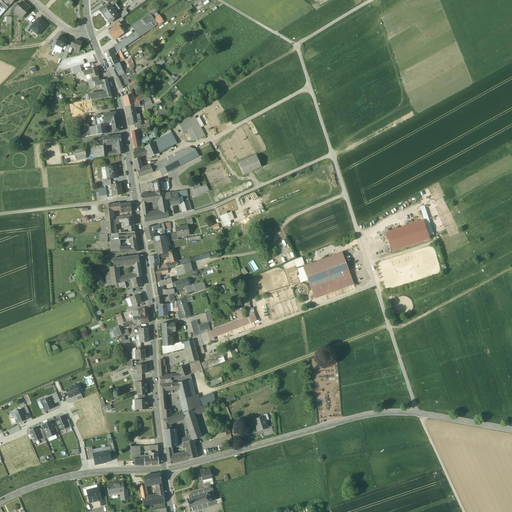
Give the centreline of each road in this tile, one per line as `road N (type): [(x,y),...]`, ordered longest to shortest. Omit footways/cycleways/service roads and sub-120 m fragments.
road 1 (secondary): [(164,469),(152,308),(121,111),(90,31)]
road 2 (track): [(463,511),(418,413),(331,154)]
road 3 (secondary): [(511,429),(386,412),(164,469)]
road 4 (track): [(140,226),(209,208),(331,154)]
road 5 (track): [(388,324),(205,392)]
road 6 (track): [(375,285),(217,343)]
road 7 (track): [(345,195),(287,221),(273,245),(207,260)]
road 8 (track): [(511,266),(390,332)]
road 9 (track): [(135,197),(0,214)]
road 10 (track): [(309,86),(196,146)]
